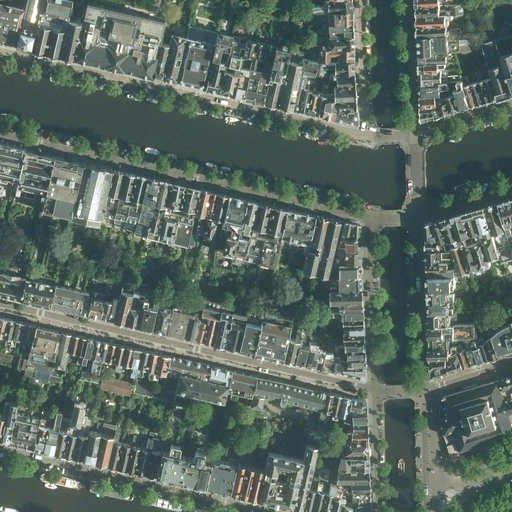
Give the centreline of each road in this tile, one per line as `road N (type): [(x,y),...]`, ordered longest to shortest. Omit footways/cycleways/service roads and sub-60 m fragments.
road 1 (residential): [(373,390),(0,304)]
road 2 (residential): [(0,131),(368,215)]
road 3 (residential): [(365,135),(0,49)]
road 4 (residential): [(263,511),(0,450)]
road 5 (residential): [(368,215),(373,390)]
road 6 (residential): [(425,390),(418,220)]
road 7 (residential): [(361,0),(365,135)]
road 8 (residential): [(417,134),(411,0)]
road 9 (residential): [(373,390),(377,511)]
road 10 (residential): [(427,511),(425,390)]
